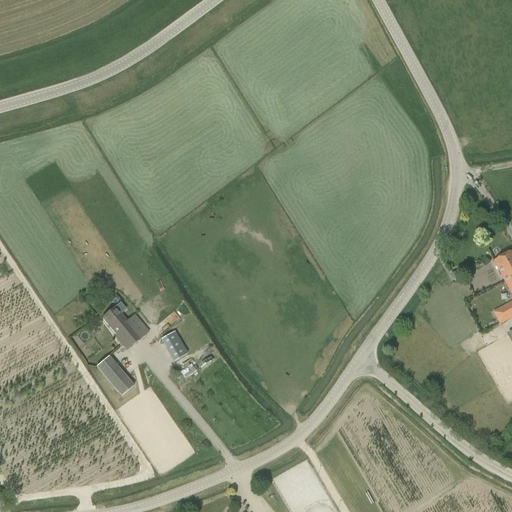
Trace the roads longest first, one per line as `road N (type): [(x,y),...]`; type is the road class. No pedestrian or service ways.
road 1 (unclassified): [(362,359),(426,263),(454,202),(447,131),(380,0)]
road 2 (unclassified): [(123,511),(281,450),(362,359)]
road 3 (tertiary): [(0,107),(92,81),(218,0)]
road 4 (unclassified): [(511,476),(471,455),(362,359)]
